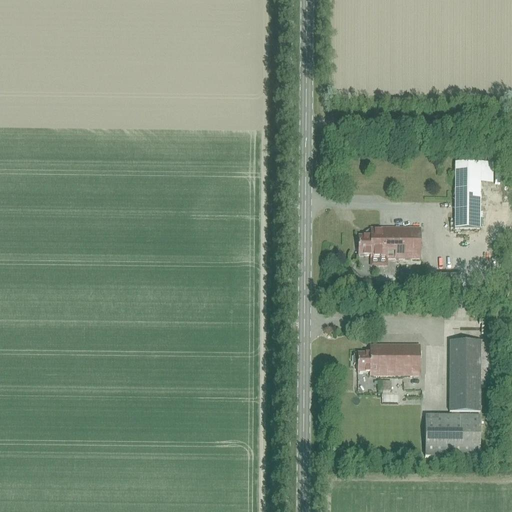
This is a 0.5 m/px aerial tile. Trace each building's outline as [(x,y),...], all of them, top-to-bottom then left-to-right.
[(480,231),(480,164),(454,164),(454,231),(480,231)] [(423,167),(421,177),(428,179),(431,169),(423,167)] [(420,261),(420,230),(370,230),(370,238),(358,238),(358,257),(370,257),(370,261),(420,261)] [(492,344),(480,344),(449,343),(449,414),(451,414),(451,418),(425,418),(424,459),(479,459),(479,418),(459,418),(459,414),(479,414),(480,384),(492,384),(492,344)] [(353,366),(357,366),(357,374),(369,374),(369,378),(419,378),(419,347),(369,347),(369,355),(353,355),(353,366)] [(381,390),(381,385),(397,385),(397,381),(375,382),(375,384),(379,384),(379,390),(381,390)] [(430,388),(430,399),(444,399),(444,388),(430,388)]
